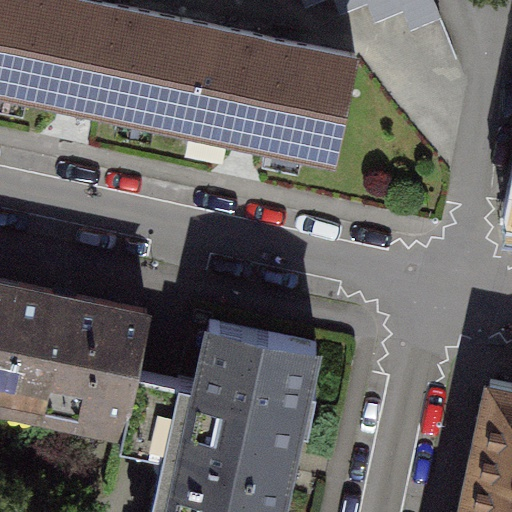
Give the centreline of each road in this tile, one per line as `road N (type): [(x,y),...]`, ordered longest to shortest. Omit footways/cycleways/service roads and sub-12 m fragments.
road 1 (residential): [(442,291),(0,196)]
road 2 (residential): [(442,291),(479,205),(498,0)]
road 3 (residential): [(393,511),(442,291)]
